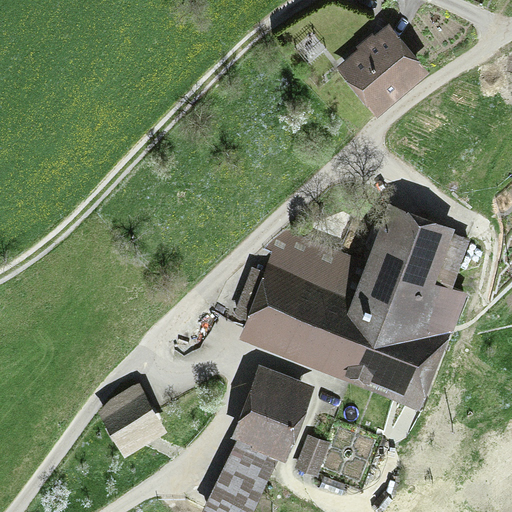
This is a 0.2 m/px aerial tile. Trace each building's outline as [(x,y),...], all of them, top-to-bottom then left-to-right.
[(418,69),(386,31),(346,64),(378,103),(418,69)] [(366,372),(411,390),(442,314),(452,318),(463,290),(426,275),(432,261),(456,270),(469,237),(394,208),(372,264),(286,229),(225,284),(214,312),(248,326),(244,336),(362,383),(366,372)] [(248,429),(209,511),(210,511),(250,511),(261,488),(282,444),(303,392),(262,376),(241,427),(248,429)] [(143,392),(94,419),(107,443),(156,416),(143,392)] [(315,473),(327,444),(310,437),(299,466),(315,473)]
